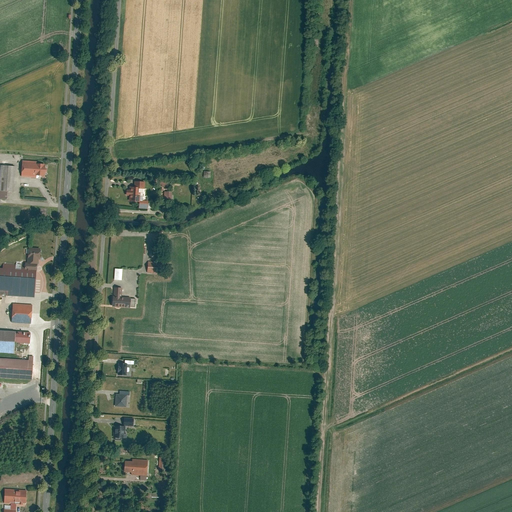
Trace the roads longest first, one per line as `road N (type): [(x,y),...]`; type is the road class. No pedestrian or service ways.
road 1 (residential): [(84,511),(119,0)]
road 2 (tertiary): [(45,511),(79,0)]
road 3 (track): [(320,511),(351,0)]
